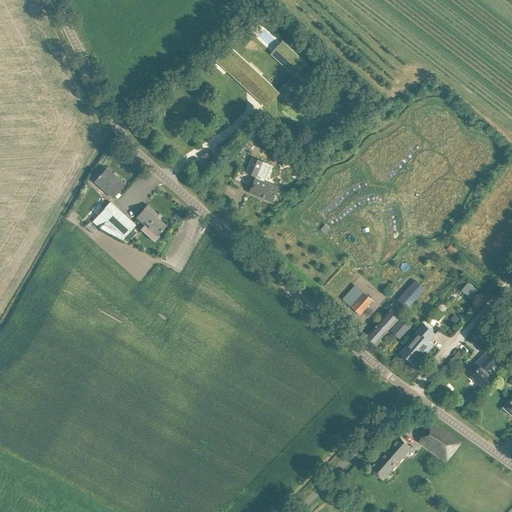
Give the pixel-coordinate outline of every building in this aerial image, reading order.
[(247,65),(229,48),(218,60),(219,61),(221,58),(230,67),(228,70),(266,105),(304,64),(283,43),(282,44),(287,48),(278,58),(287,66),(269,85),(260,77),(258,79),(245,67),(247,65)] [(259,132),(252,139),(265,151),(272,143),(259,132)] [(253,156),(246,172),(256,176),(256,177),(265,180),(272,165),(253,156)] [(113,198),(124,184),(106,168),(100,175),(99,175),(97,177),(98,177),(94,181),(113,198)] [(256,177),(253,183),(250,192),(273,202),(279,186),(265,180),(256,177)] [(98,215),(92,222),(100,229),(121,240),(126,236),(132,229),(135,225),(110,202),(104,209),(100,205),(94,212),(98,215)] [(148,205),(136,218),(145,225),(140,230),(154,242),(161,234),(160,232),(166,225),(156,216),(158,214),(148,205)] [(132,229),(126,236),(130,240),(137,233),(132,229)] [(501,265),(507,258),(502,254),(496,261),(501,265)] [(398,301),(407,309),(425,289),(416,281),(398,301)] [(467,283),(461,290),(470,297),(476,290),(467,283)] [(364,293),(352,307),(360,315),(373,301),(364,293)] [(391,309),(367,335),(376,343),(383,336),(392,326),(394,328),(392,330),(400,337),(410,326),(402,319),(396,314),(397,313),(391,309)] [(415,364),(433,344),(429,341),(435,334),(424,325),(418,332),(418,333),(419,334),(402,353),(415,364)] [(506,363),(484,343),(480,348),(489,357),(471,375),(484,387),(497,373),(491,367),(495,362),(501,368),(506,363)] [(420,441),(447,460),(461,442),(429,419),(420,431),(425,435),(420,441)] [(385,450),(370,468),(383,479),(405,455),(404,454),(410,447),(399,437),(386,452),(385,450)] [(428,488),(429,487),(432,489),(434,487),(431,485),(432,483),(428,479),(424,484),(428,488)]
